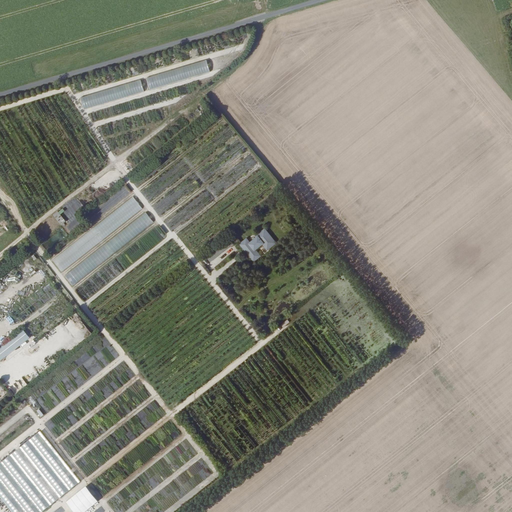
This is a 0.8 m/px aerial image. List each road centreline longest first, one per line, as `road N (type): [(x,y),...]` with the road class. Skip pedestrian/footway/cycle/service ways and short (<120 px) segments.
road 1 (track): [(0,255),(257,55),(275,0)]
road 2 (track): [(49,511),(341,281)]
road 3 (track): [(0,94),(319,0)]
road 4 (track): [(215,472),(26,234)]
road 5 (track): [(118,167),(261,343)]
road 6 (track): [(172,234),(260,165),(205,98)]
road 7 (track): [(86,482),(28,410),(0,433)]
road 8 (track): [(90,511),(186,435)]
